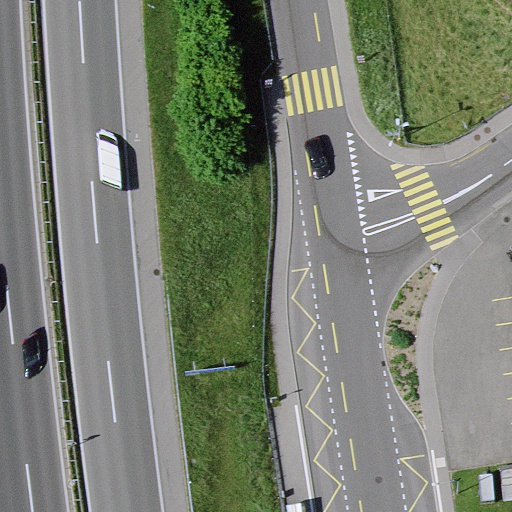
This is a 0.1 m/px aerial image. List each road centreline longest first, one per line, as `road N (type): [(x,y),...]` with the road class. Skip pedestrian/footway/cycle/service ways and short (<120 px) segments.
road 1 (motorway): [(127,511),(79,0)]
road 2 (motorway): [(0,211),(32,511)]
road 3 (tertiary): [(339,241),(382,511)]
road 4 (tertiary): [(298,0),(339,241)]
road 5 (residential): [(339,241),(511,157)]
